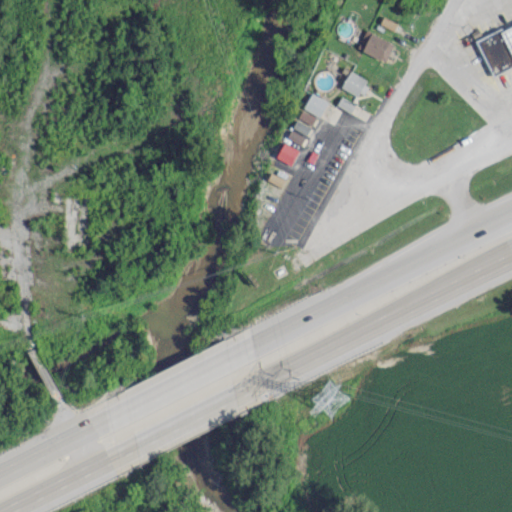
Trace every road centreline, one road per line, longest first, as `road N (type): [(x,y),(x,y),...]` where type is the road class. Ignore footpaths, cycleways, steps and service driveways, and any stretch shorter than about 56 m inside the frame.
road 1 (secondary): [(511,219),(227,356)]
road 2 (secondary): [(237,392),(511,255)]
road 3 (residential): [(318,237),(459,0)]
road 4 (secondary): [(0,510),(131,445)]
road 5 (secondary): [(122,408),(0,472)]
